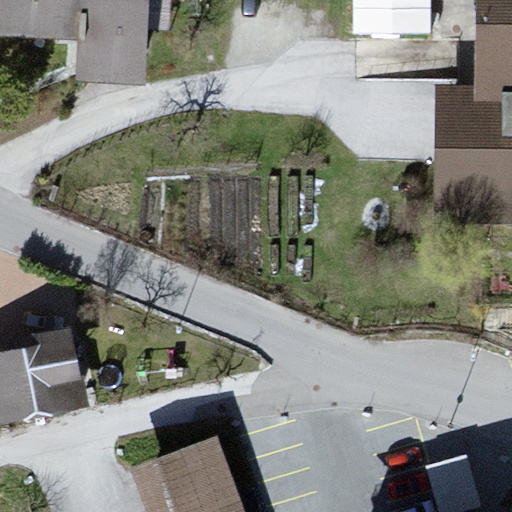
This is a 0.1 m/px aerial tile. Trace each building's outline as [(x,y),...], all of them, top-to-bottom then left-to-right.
[(149,0),(0,0),(0,44),(82,47),(81,87),(146,89),(149,0)] [(435,30),(434,0),(355,0),(357,33),(435,30)] [(511,0),(467,0),(468,83),(435,82),(435,214),(511,213),(511,0)] [(0,350),(0,406),(75,387),(60,334),(0,350)] [(307,429),(247,448),(267,511),(327,492),(307,429)] [(243,511),(216,444),(134,477),(147,511),(243,511)]
